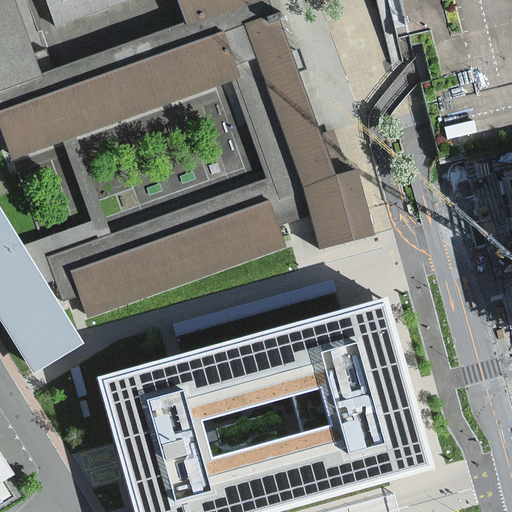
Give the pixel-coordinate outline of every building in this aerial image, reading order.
[(0,0),(0,91),(40,78),(12,0),(0,0)] [(45,0),(55,26),(131,0),(45,0)] [(237,0),(176,0),(184,20),(237,0)] [(511,0),(425,0),(449,101),(459,143),(511,131),(511,0)] [(306,186),(319,251),(373,240),(359,168),(334,174),(277,20),(248,31),(306,186)] [(0,108),(0,119),(12,154),(237,73),(221,29),(0,108)] [(511,153),(465,164),(484,244),(511,237),(511,153)] [(286,237),(271,193),(75,263),(90,307),(286,237)] [(0,326),(30,376),(80,346),(0,213),(0,326)] [(96,380),(133,511),(145,511),(413,437),(375,302),(96,380)] [(0,507),(25,490),(0,452),(0,507)]
